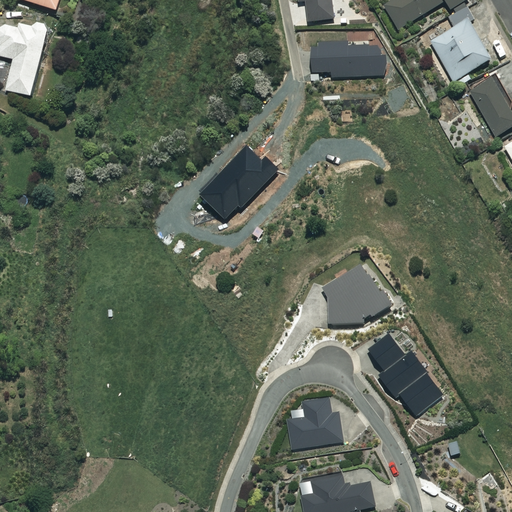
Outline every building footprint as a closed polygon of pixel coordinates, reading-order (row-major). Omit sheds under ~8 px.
[(19,0),(20,1),(58,13),(62,0),(19,0)] [(335,22),(332,0),(299,0),(300,5),(307,5),(308,25),(335,22)] [(399,0),(386,7),(399,31),(448,5),(452,12),(471,2),(469,0),(399,0)] [(0,8),(0,13),(0,20),(20,19),(19,8),(0,8)] [(475,20),(469,9),(451,19),(457,30),(433,44),(455,84),(494,62),(472,22),(475,20)] [(0,44),(2,49),(0,58),(16,62),(8,93),(35,100),(52,35),(50,30),(45,28),(41,28),(37,31),(22,28),(21,32),(7,28),(1,32),(0,34),(0,44)] [(331,81),(391,80),(391,49),(370,49),(370,42),(332,43),(332,38),(312,39),(312,44),(304,44),(305,50),(311,50),(311,75),(331,75),(331,81)] [(511,131),(511,109),(497,82),(473,95),(497,139),(511,131)] [(382,296),(363,267),(325,292),(330,299),(331,326),(362,324),(374,316),(376,319),(394,307),(385,294),(382,296)] [(401,393),(417,415),(444,396),(427,374),(429,374),(413,352),(406,357),(390,336),(370,350),(387,373),(381,376),(397,397),(401,393)] [(334,417),(331,402),(304,406),(307,421),(289,424),(293,451),(345,443),(341,416),(334,417)] [(347,490),(344,479),(312,485),(314,497),(302,499),(304,511),(360,511),(377,509),(372,485),(347,490)]
